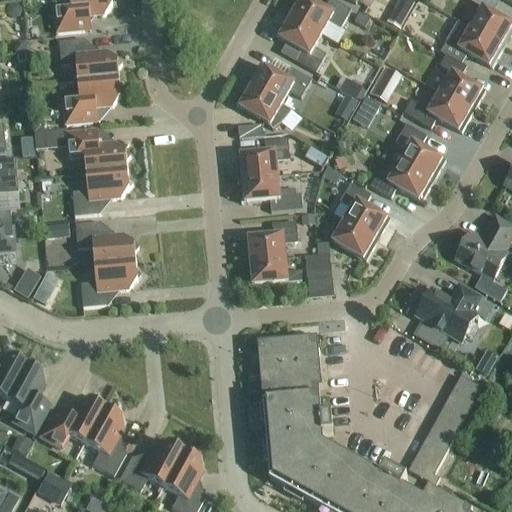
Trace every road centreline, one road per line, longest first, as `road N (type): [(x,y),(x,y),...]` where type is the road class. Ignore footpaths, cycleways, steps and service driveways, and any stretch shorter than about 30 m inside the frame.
road 1 (residential): [(222,322),(363,308),(412,248),(457,212),(511,110)]
road 2 (residential): [(0,304),(82,328),(222,322)]
road 3 (residential): [(222,322),(201,118)]
road 4 (unknown): [(373,365),(365,400),(389,443),(413,445),(429,427),(428,399),(399,373)]
road 5 (residential): [(253,511),(240,503),(222,322)]
road 6 (residential): [(150,0),(159,92),(201,118)]
road 7 (residential): [(201,118),(266,0)]
